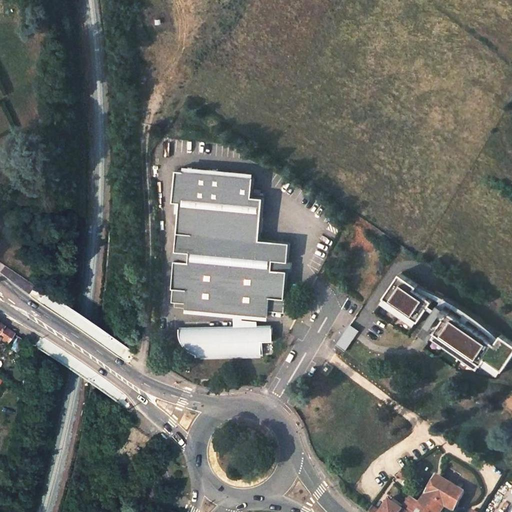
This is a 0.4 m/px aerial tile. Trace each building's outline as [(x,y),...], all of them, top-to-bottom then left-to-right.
[(181,202),(178,233),(261,240),(266,197),(254,195),(256,175),(177,169),(174,201),(181,202)] [(261,240),(178,233),(172,303),(186,304),(185,308),(269,316),(269,311),(285,313),(291,243),(261,240)] [(401,273),(384,297),(385,298),(418,321),(419,322),(421,319),(425,313),(433,300),(416,288),(418,285),(401,273)] [(445,297),(418,285),(416,288),(443,300),(445,297)] [(455,304),(445,297),(443,300),(437,308),(443,312),(434,325),(437,326),(435,330),(436,331),(435,332),(436,333),(482,364),(482,365),(483,364),(486,359),(503,371),(511,358),(511,341),(502,335),(500,338),(497,342),(496,344),(449,311),(452,308),(455,304)] [(385,298),(383,302),(415,325),(418,321),(385,298)] [(500,338),(455,304),(452,308),(497,342),(500,338)] [(443,312),(437,308),(431,317),(427,323),(418,335),(428,342),(435,332),(436,331),(435,330),(437,326),(434,325),(443,312)] [(431,317),(425,313),(421,319),(427,323),(431,317)] [(0,338),(6,342),(13,333),(0,323),(0,338)] [(350,326),(347,330),(356,336),(359,332),(350,326)] [(196,357),(262,356),(261,342),(273,342),(272,328),(261,328),(261,327),(195,329),(195,330),(179,331),(179,335),(181,341),(182,344),(184,348),(186,350),(187,350),(188,351),(189,351),(191,353),(194,355),(196,355),(196,357)] [(347,330),(337,345),(346,351),(356,336),(347,330)] [(436,333),(433,337),(478,369),(482,364),(436,333)] [(16,353),(24,341),(17,336),(9,347),(16,353)] [(503,371),(486,359),(483,364),(500,375),(503,371)] [(136,469),(129,466),(126,472),(133,475),(136,469)] [(455,511),(465,492),(440,477),(429,494),(427,493),(420,504),(411,498),(405,507),(391,497),(381,511),(441,511),(446,506),(455,511)]
